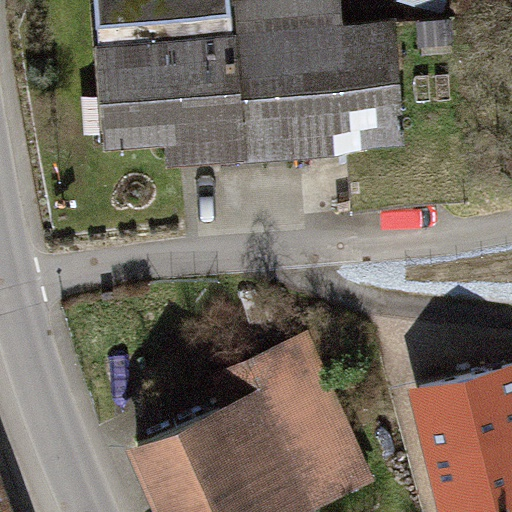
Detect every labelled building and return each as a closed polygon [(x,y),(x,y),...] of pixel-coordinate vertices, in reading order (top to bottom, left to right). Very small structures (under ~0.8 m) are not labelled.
[(241,147),(232,0),(89,0),(97,135),(181,130),(182,151),(241,147)] [(232,0),(241,147),(348,141),(351,198),(470,191),(460,24),(340,31),(338,0),(232,0)] [(132,442),(162,511),(305,511),(369,485),(304,334),(205,376),(218,405),(132,442)] [(511,511),(511,365),(413,385),(438,511),(511,511)] [(0,511),(10,511),(0,479),(0,511)]
